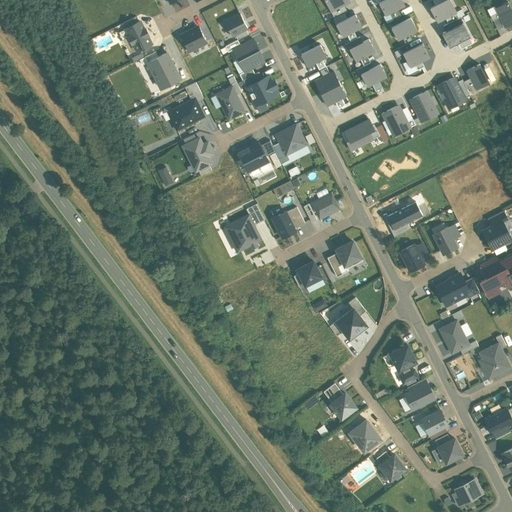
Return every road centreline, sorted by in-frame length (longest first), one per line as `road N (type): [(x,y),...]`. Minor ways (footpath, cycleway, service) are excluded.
road 1 (secondary): [(296,511),(0,121)]
road 2 (residential): [(484,457),(433,480),(352,374),(396,312),(409,307)]
